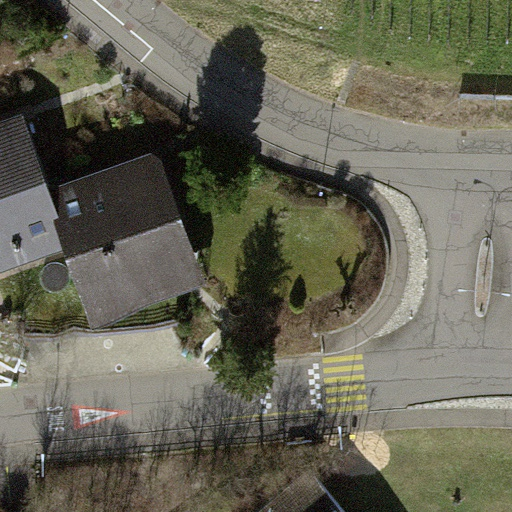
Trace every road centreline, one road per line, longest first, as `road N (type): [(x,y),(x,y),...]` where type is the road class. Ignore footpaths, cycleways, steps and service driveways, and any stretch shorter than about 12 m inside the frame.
road 1 (residential): [(0,417),(488,373)]
road 2 (residential): [(107,0),(198,75),(346,151),(495,170)]
road 3 (residential): [(495,170),(488,373)]
